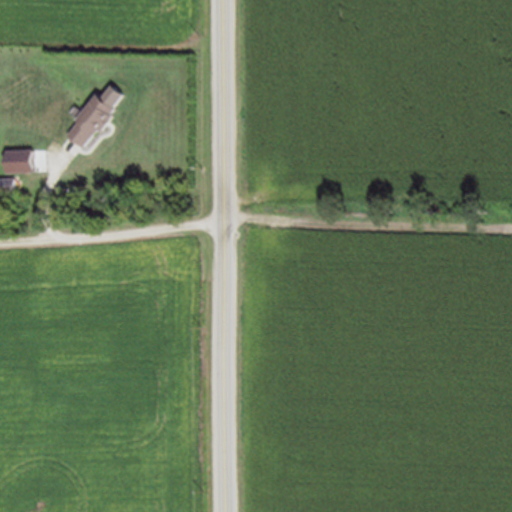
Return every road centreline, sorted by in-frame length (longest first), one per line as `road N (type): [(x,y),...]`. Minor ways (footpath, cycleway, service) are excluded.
road 1 (secondary): [(229,511),(228,0)]
road 2 (track): [(227,207),(260,221),(511,226)]
